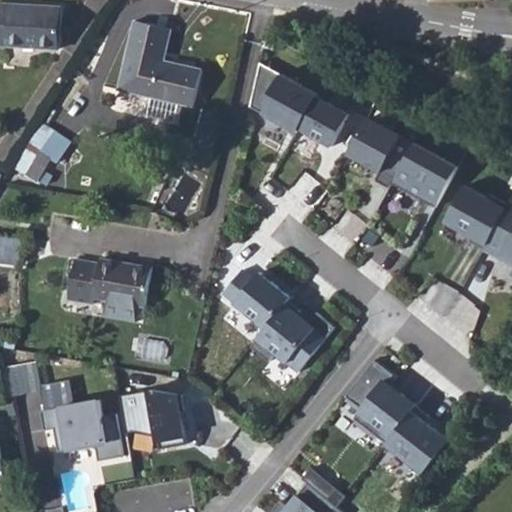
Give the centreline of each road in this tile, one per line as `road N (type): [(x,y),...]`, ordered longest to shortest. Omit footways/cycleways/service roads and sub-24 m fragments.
road 1 (residential): [(234,511),(389,317)]
road 2 (residential): [(303,0),(465,27)]
road 3 (residential): [(389,317),(283,226)]
